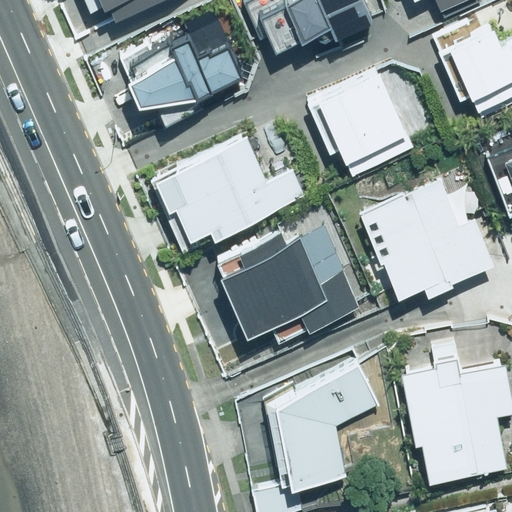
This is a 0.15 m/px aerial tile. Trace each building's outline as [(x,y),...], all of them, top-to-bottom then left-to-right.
[(247,0),(261,30),(270,26),(276,42),(332,16),(338,30),(374,14),(367,0),(247,0)] [(465,13),(434,28),(461,86),(474,80),(485,106),(511,93),(511,29),(504,33),(495,15),(471,25),(465,13)] [(121,46),(139,90),(154,88),(165,114),(202,98),(198,88),(244,69),(221,14),(154,42),(150,34),(121,46)] [(318,83),(354,166),(415,140),(379,57),(318,83)] [(177,194),(190,225),(211,216),(215,224),(305,186),(294,160),(265,172),(246,127),(158,165),(171,196),(177,194)] [(500,212),(511,206),(511,141),(489,152),(477,157),(500,212)] [(444,191),(435,171),(350,207),(391,304),(488,262),(455,186),(444,191)] [(213,253),(248,336),(300,314),(308,333),(363,310),(345,267),(316,279),(297,235),(281,242),(274,227),(213,253)] [(388,370),(389,374),(418,483),(500,461),(487,414),(504,410),(491,363),(455,373),(450,353),(388,370)] [(375,401),(350,361),(264,405),(278,483),(249,490),(254,511),(292,511),(300,510),(296,487),(339,474),(332,423),(375,401)]
